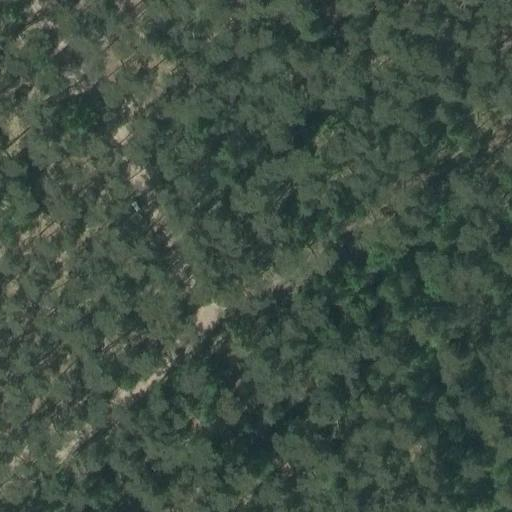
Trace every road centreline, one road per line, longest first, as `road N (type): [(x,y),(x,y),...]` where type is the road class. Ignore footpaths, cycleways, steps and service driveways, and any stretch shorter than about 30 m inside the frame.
road 1 (track): [(0,490),(136,388),(186,335),(199,307),(511,83)]
road 2 (track): [(39,0),(308,511)]
